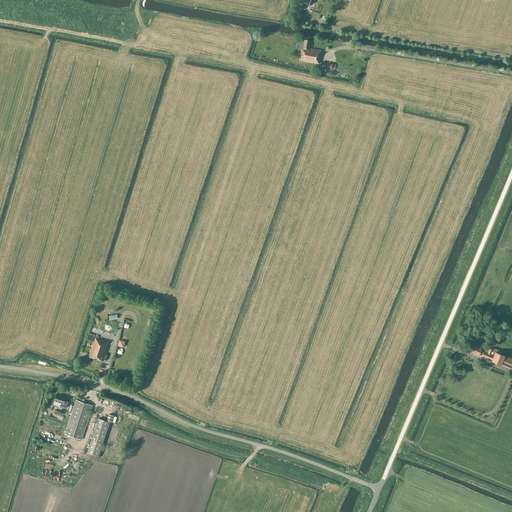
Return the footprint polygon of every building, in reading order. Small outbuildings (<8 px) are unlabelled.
[(299,0),(297,7),(303,10),(305,5),(308,7),(310,0),(299,0)] [(330,4),(324,2),(319,17),(324,19),(330,4)] [(309,46),(310,41),(304,40),(304,41),(301,41),(300,45),(302,45),(300,60),(318,64),(320,54),(318,54),(319,50),(310,48),(310,46),(309,46)] [(105,341),(96,338),(89,357),(102,362),(103,358),(106,359),(108,354),(105,352),(108,343),(105,342),(105,341)] [(475,347),(473,346),(471,351),(473,352),(472,354),(478,356),(478,355),(482,356),(482,357),(491,361),(501,365),(511,369),(511,359),(504,356),(505,356),(495,352),(494,355),(491,354),(492,350),(489,348),(489,349),(484,347),(483,350),(484,351),(483,351),(481,350),(482,347),(476,345),(475,347)] [(66,397),(56,394),(54,401),(55,401),(53,404),(60,407),(60,406),(66,408),(68,402),(65,401),(66,397)] [(93,406),(76,400),(65,434),(81,440),(93,406)] [(99,456),(110,422),(106,421),(98,418),(87,452),(99,456)]
